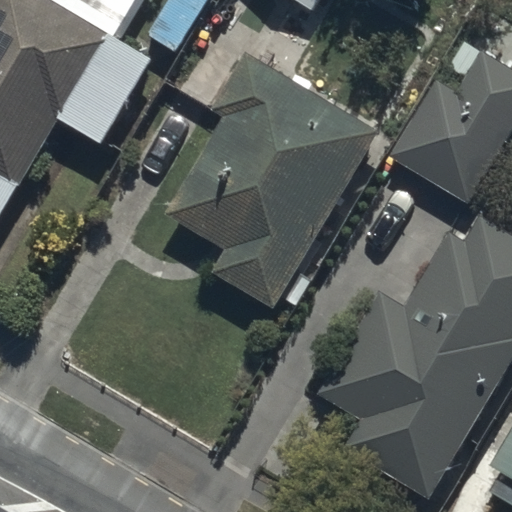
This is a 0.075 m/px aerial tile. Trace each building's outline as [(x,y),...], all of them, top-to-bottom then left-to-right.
[(0,0),(0,211),(21,178),(23,179),(63,114),(103,138),(152,55),(112,31),(131,0),(0,0)] [(294,0),(310,9),(316,0),(294,0)] [(411,162),(470,197),(511,126),(511,61),(483,44),(459,83),(439,71),(392,150),(411,162)] [(285,277),(377,123),(261,53),(168,207),(225,241),(208,269),(268,305),(285,277)] [(164,83),(126,151),(155,167),(192,99),(164,83)] [(345,404),(361,413),(343,443),(429,495),(511,356),(511,226),(483,209),(467,236),(452,227),(408,300),(378,283),(316,386),(345,404)] [(511,428),(480,482),(511,501),(511,428)]
